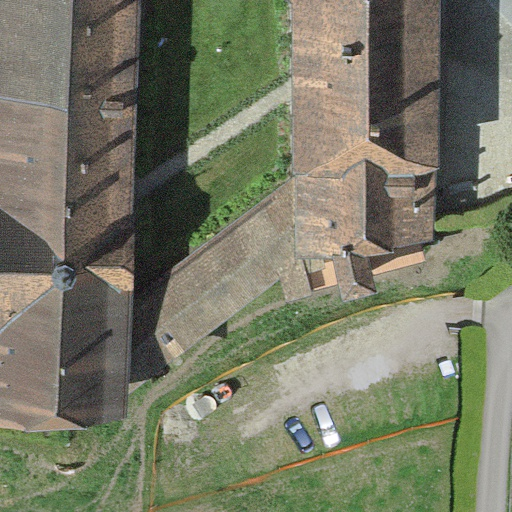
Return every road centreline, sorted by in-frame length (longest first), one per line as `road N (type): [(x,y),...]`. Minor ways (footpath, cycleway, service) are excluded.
road 1 (track): [(511,307),(446,311),(318,384)]
road 2 (residential): [(494,511),(511,346)]
